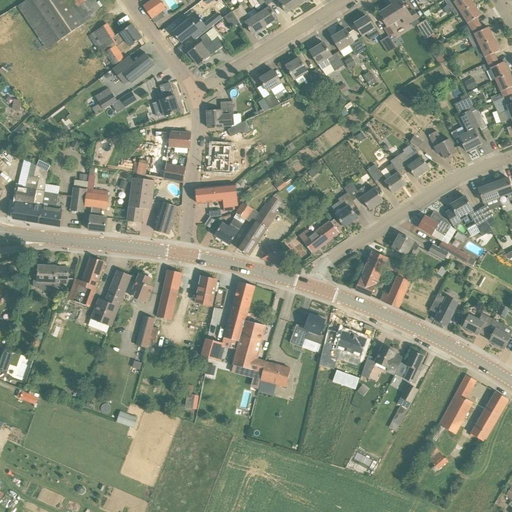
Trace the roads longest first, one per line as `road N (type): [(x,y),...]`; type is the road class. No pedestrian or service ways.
road 1 (unclassified): [(316,289),(331,258),(511,156)]
road 2 (tertiary): [(511,382),(407,325),(316,289)]
road 3 (tertiary): [(182,254),(0,231)]
road 4 (residential): [(195,95),(346,0)]
road 5 (residential): [(182,254),(199,126),(195,95)]
road 6 (tertiary): [(316,289),(182,254)]
